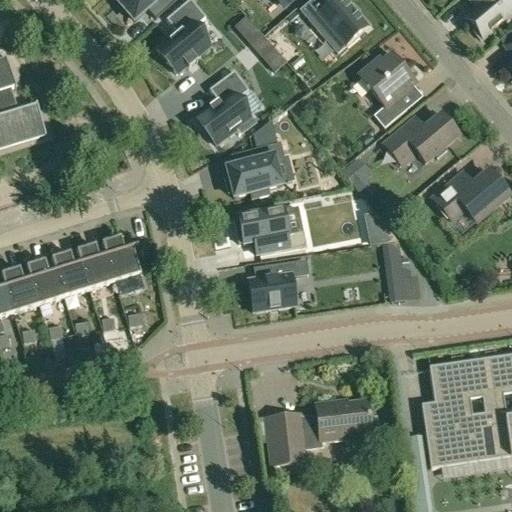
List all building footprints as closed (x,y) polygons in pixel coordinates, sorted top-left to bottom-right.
[(111,0),(133,24),(147,12),(155,21),(173,5),(168,0),(158,0),(155,3),(151,0),(111,0)] [(319,0),(315,0),(300,13),(336,57),(369,29),(343,0),(333,0),(326,7),(319,0)] [(511,0),(471,0),(469,2),(477,12),(465,22),(474,32),(472,33),(480,43),(511,16),(511,0)] [(176,35),(155,52),(176,77),(186,69),(188,72),(197,64),(195,61),(210,48),(194,30),(205,21),(189,2),(166,22),(176,35)] [(234,29),(234,30),(234,31),(248,46),(259,35),(245,20),(234,29)] [(511,65),(507,70),(511,76),(511,31),(499,43),(511,58),(511,65)] [(272,50),(260,60),(273,75),(274,76),(275,75),(286,66),(272,50)] [(373,119),(384,132),(407,113),(397,101),(414,86),(400,69),(401,67),(393,58),(392,60),(391,58),(382,66),(379,63),(359,80),(384,110),(373,119)] [(0,151),(44,138),(44,139),(46,138),(36,106),(34,107),(35,108),(17,113),(11,92),(14,91),(14,92),(16,91),(6,59),(5,60),(6,66),(0,67),(0,151)] [(203,131),(215,147),(235,133),(239,138),(254,126),(236,102),(248,94),(234,74),(209,93),(218,105),(200,119),(207,129),(203,131)] [(415,121),(408,127),(384,147),(401,168),(416,156),(425,167),(434,159),(437,162),(447,154),(444,150),(457,139),(440,118),(424,132),(415,121)] [(284,162),(280,145),(252,153),(255,164),(226,172),(227,177),(223,179),(228,196),(232,195),(233,201),(250,197),(251,202),(269,198),(267,192),(280,189),(274,165),(284,162)] [(344,180),(353,191),(363,182),(366,180),(357,169),(344,180)] [(463,178),(454,184),(433,202),(450,223),(463,212),(475,226),(507,199),(488,176),(472,189),(463,178)] [(238,223),(234,224),(238,247),(242,246),(243,248),(254,246),(256,258),(305,248),(302,235),(286,238),(281,213),(237,221),(238,223)] [(368,249),(388,246),(385,230),(374,218),(363,219),(368,249)] [(102,246),(114,285),(140,277),(130,245),(122,248),(120,240),(102,246)] [(89,293),(114,285),(102,246),(101,246),(103,253),(97,255),(95,248),(77,254),(89,293)] [(399,263),(397,246),(384,248),(386,265),(399,263)] [(64,301),(89,293),(77,254),(76,254),(78,261),(72,263),(69,256),(51,261),(64,301)] [(38,309),(64,301),(51,261),(51,262),(53,269),(46,271),(44,264),(26,269),(38,309)] [(408,262),(401,263),(402,274),(409,273),(408,262)] [(294,265),(265,269),(266,281),(248,284),(253,315),(295,309),(290,279),(296,278),(294,265)] [(13,316),(38,309),(26,269),(28,277),(21,279),(19,272),(1,277),(13,316)] [(0,320),(13,316),(1,277),(0,277),(3,285),(0,285),(0,320)] [(127,319),(129,331),(141,329),(139,317),(127,319)] [(101,323),(103,335),(115,333),(113,321),(101,323)] [(75,327),(76,339),(89,338),(87,325),(75,327)] [(48,331),(50,344),(62,342),(60,330),(48,331)] [(22,336),(24,348),(36,346),(34,334),(22,336)] [(0,339),(0,351),(9,350),(8,338),(0,339)] [(434,407),(421,409),(430,472),(511,460),(511,358),(428,371),(434,407)] [(375,422),(369,422),(367,405),(334,409),(334,406),(315,408),(316,419),(301,421),(301,418),(265,422),(271,470),(306,465),(305,453),(320,451),(320,446),(354,442),(355,449),(378,446),(375,422)] [(403,511),(402,504),(399,504),(399,500),(385,501),(385,511),(403,511)]
